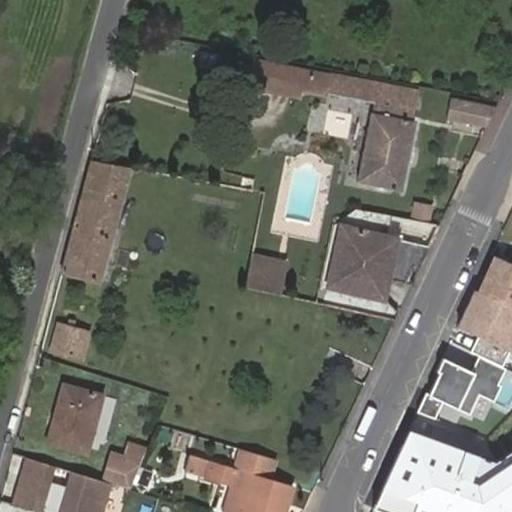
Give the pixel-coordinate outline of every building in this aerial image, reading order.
[(304,91),(328,95),(331,76),(251,61),(245,86),(303,98),(304,91)] [(331,76),(328,95),(375,104),(358,184),(403,193),(417,125),(412,124),(418,93),(331,76)] [(487,131),(497,110),(453,102),(449,123),(487,131)] [(131,171),(91,164),(73,232),(112,243),(131,171)] [(434,204),(413,202),(411,221),(432,223),(434,204)] [(382,239),(338,230),(326,288),(370,298),(382,239)] [(99,285),(112,243),(73,232),(61,275),(99,285)] [(392,273),(408,276),(416,242),(400,238),(392,273)] [(398,243),(382,239),(370,298),(385,302),(398,243)] [(279,297),(286,264),(252,257),(243,290),(279,297)] [(511,265),(511,268),(492,259),(475,295),(511,311),(511,265)] [(511,341),(511,311),(475,295),(472,293),(455,329),(475,338),(467,355),(478,360),(499,370),(511,341)] [(96,305),(70,299),(66,319),(76,323),(78,314),(93,317),(96,305)] [(81,361),(87,336),(59,329),(53,353),(81,361)] [(471,376),(439,361),(433,374),(436,375),(426,397),(423,396),(414,414),(432,421),(439,405),(466,418),(476,398),(490,404),(498,389),(493,386),(500,370),(499,370),(478,360),(471,376)] [(62,383),(44,444),(85,456),(103,395),(62,383)] [(145,449),(128,443),(123,456),(110,451),(100,482),(110,485),(129,489),(145,449)] [(237,472),(194,458),(189,475),(232,488),(224,511),(284,511),(292,488),(271,482),(277,462),(243,451),(237,472)] [(27,459),(15,506),(33,511),(101,511),(110,485),(100,482),(27,459)]
